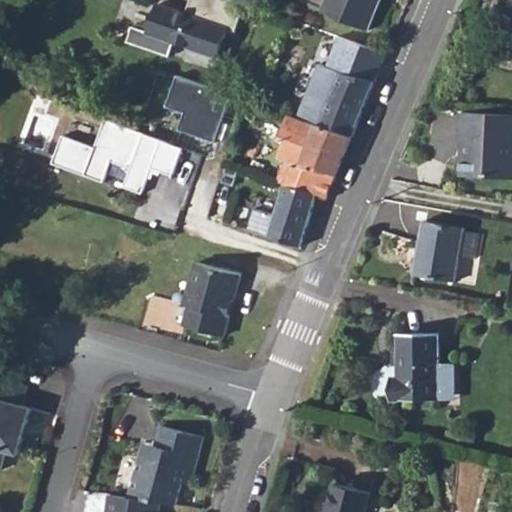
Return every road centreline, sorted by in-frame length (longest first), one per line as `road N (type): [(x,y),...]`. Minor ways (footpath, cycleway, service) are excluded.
road 1 (residential): [(278,399),(441,0)]
road 2 (residential): [(278,399),(99,357),(51,511)]
